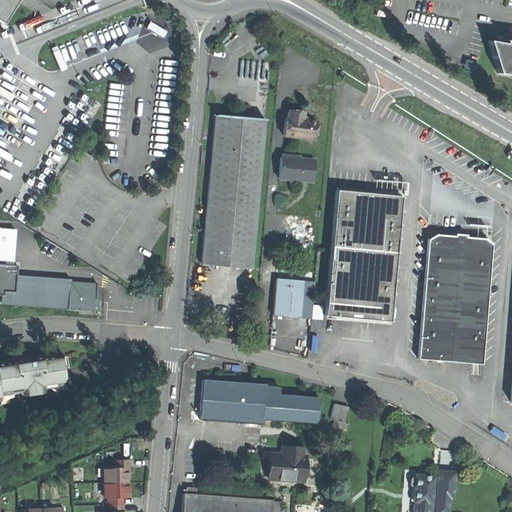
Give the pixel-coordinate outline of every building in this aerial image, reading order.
[(0,0),(0,21),(7,26),(23,0),(0,0)] [(504,43),(487,40),(498,73),(511,75),(511,41),(504,40),(504,43)] [(283,136),(314,140),(316,121),(303,119),(304,112),(288,110),(287,117),(285,117),(283,136)] [(201,265),(251,270),(265,120),(215,115),(205,225),(201,265)] [(281,159),(279,180),(313,181),(314,160),(281,159)] [(360,319),(389,321),(401,197),(369,194),(336,191),(324,315),(360,319)] [(0,260),(12,261),(15,230),(0,228),(0,260)] [(446,361),(482,364),(487,299),(491,244),(482,237),(466,235),(466,234),(454,233),(453,235),(435,234),(427,238),(417,359),(446,361)] [(16,275),(17,265),(0,264),(0,295),(0,296),(2,296),(3,296),(3,291),(15,292),(16,278),(16,275)] [(2,302),(67,307),(66,309),(67,309),(69,279),(68,282),(16,278),(15,292),(3,291),(3,296),(2,296),(2,302)] [(96,293),(97,284),(70,282),(70,279),(69,279),(67,309),(79,310),(79,308),(92,309),(92,300),(95,300),(96,293)] [(285,318),(300,319),(302,281),(276,279),(273,317),(285,318)] [(314,282),(302,281),(300,319),(311,320),(314,282)] [(98,293),(96,293),(95,300),(92,300),(92,309),(79,308),(79,310),(97,311),(98,304),(98,293)] [(0,304),(67,310),(67,309),(66,309),(67,307),(2,302),(2,296),(0,296),(0,298),(0,304)] [(0,365),(0,395),(0,397),(10,396),(9,390),(17,389),(18,395),(50,390),(49,384),(56,383),(57,389),(66,388),(61,356),(35,360),(35,365),(24,367),(23,362),(0,365)] [(262,424),(262,419),(264,387),(264,384),(202,380),(201,398),(200,412),(200,420),(262,424)] [(317,423),(319,398),(278,396),(278,388),(264,387),(262,419),(317,423)] [(347,407),(333,403),(330,419),(333,420),(331,427),(338,429),(346,431),(348,424),(344,423),(347,407)] [(281,479),(303,480),(304,455),(303,455),(291,454),(284,454),(269,453),(269,463),(268,472),(281,473),(281,479)] [(102,468),(103,483),(127,482),(127,475),(127,467),(128,467),(128,460),(113,460),(114,468),(102,468)] [(453,471),(437,471),(437,485),(432,485),(433,476),(424,475),(415,475),(415,477),(413,476),(409,479),(409,483),(413,488),(416,489),(416,501),(415,504),(412,504),(411,511),(427,511),(428,511),(434,511),(447,511),(448,498),(452,499),(453,471)] [(107,498),(107,506),(122,505),(121,498),(128,498),(128,490),(127,482),(103,483),(103,499),(107,498)] [(269,511),(271,502),(183,495),(181,511),(269,511)] [(278,511),(279,502),(271,502),(269,511),(278,511)]
